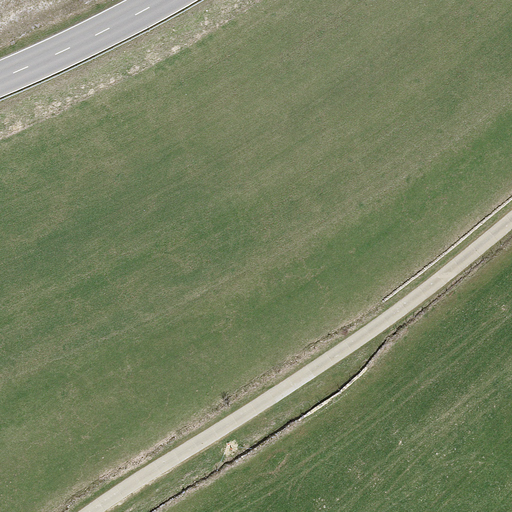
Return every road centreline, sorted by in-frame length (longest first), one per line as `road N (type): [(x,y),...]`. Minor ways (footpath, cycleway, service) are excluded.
road 1 (unclassified): [(92,511),(334,354),(511,218)]
road 2 (primary): [(161,0),(0,75)]
